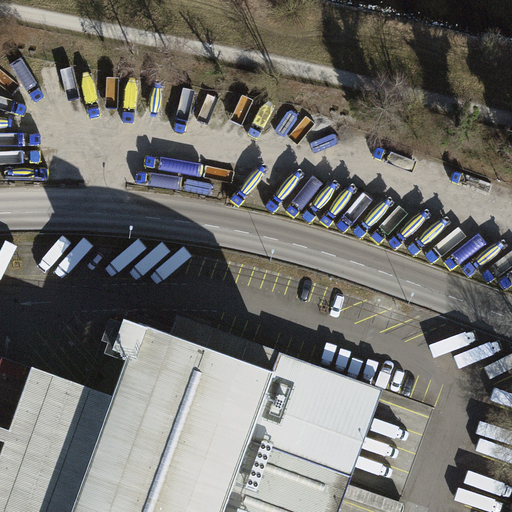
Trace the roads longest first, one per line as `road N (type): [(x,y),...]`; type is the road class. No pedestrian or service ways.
road 1 (unknown): [(431,511),(453,421),(448,393),(429,378),(241,318),(125,299),(36,301)]
road 2 (unclassified): [(0,213),(101,213),(216,226),(337,256),(511,318)]
road 3 (track): [(0,6),(511,119)]
